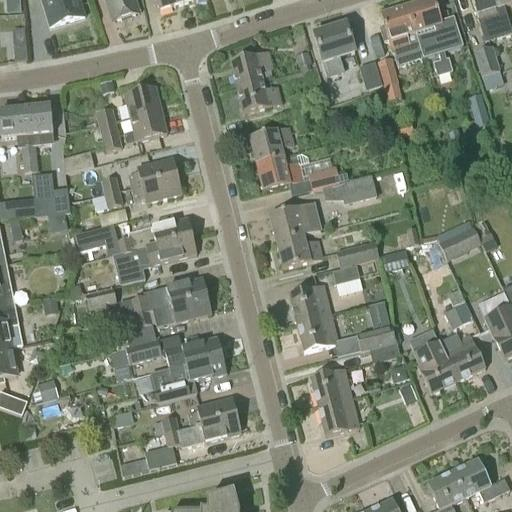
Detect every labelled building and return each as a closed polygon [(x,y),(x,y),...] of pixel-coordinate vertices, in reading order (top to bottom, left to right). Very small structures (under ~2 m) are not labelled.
[(39,0),(49,33),(84,22),(77,0),(39,0)] [(103,0),(112,27),(139,19),(133,0),(103,0)] [(153,0),(159,16),(183,9),(180,0),(153,0)] [(206,1),(205,0),(180,0),(183,9),(206,1)] [(511,38),(499,0),(469,0),(484,46),(511,38)] [(511,37),(504,11),(511,8),(511,9),(511,0),(499,0),(511,38),(511,37)] [(446,41),(434,3),(407,11),(415,38),(424,36),(427,47),(446,41)] [(20,18),(20,5),(4,6),(5,19),(20,18)] [(415,38),(407,11),(379,20),(391,58),(393,57),(397,71),(423,63),(415,38)] [(345,30),(314,40),(327,82),(344,77),(339,63),(354,58),(345,30)] [(24,47),(12,48),(13,64),(26,63),(24,47)] [(472,57),(481,82),(499,76),(491,51),(472,57)] [(307,56),(294,60),(298,71),(311,67),(307,56)] [(433,69),(437,81),(451,77),(448,64),(445,65),(442,56),(437,58),(440,67),(433,69)] [(235,94),(262,87),(260,77),(272,74),(268,57),(229,67),(235,94)] [(377,67),(384,91),(398,87),(391,64),(377,67)] [(358,72),(365,96),(382,91),(374,67),(358,72)] [(101,97),(112,94),(110,86),(99,89),(101,97)] [(262,87),(235,94),(242,120),(281,110),(276,92),(264,95),(262,87)] [(129,124),(161,116),(155,92),(123,100),(129,124)] [(317,94),(288,101),(292,118),(321,111),(317,94)] [(485,113),(480,98),(467,103),(472,117),(485,113)] [(50,111),(24,114),(27,151),(21,152),(22,165),(36,164),(35,150),(40,150),(39,140),(52,139),(50,111)] [(0,142),(0,144),(16,143),(17,153),(21,152),(27,151),(24,114),(0,116),(0,142)] [(111,114),(95,118),(101,144),(118,140),(111,114)] [(161,116),(129,124),(132,137),(123,139),(126,150),(167,140),(161,116)] [(409,126),(394,130),(397,140),(412,136),(409,126)] [(255,170),(283,163),(281,154),(294,150),(289,132),(248,143),(255,170)] [(104,157),(121,153),(118,140),(101,144),(104,157)] [(89,157),(62,163),(64,179),(93,171),(89,157)] [(283,163),(255,170),(262,197),(290,190),(290,189),(303,186),(298,167),(285,170),(283,163)] [(23,178),(37,176),(36,164),(22,165),(23,178)] [(130,194),(177,182),(173,165),(136,174),(137,177),(127,179),(130,194)] [(312,196),(339,189),(335,173),(307,179),(312,196)] [(371,181),(342,188),(344,210),(376,202),(371,181)] [(115,182),(101,186),(105,200),(116,197),(119,197),(115,182)] [(177,182),(130,194),(133,206),(143,204),(145,209),(181,200),(177,182)] [(69,218),(66,194),(52,195),(53,202),(33,204),(35,222),(67,219),(69,218)] [(116,197),(105,200),(108,213),(122,209),(119,197),(116,197)] [(11,207),(0,208),(0,220),(0,223),(1,226),(13,225),(11,207)] [(275,248),(303,240),(302,239),(321,235),(314,208),(268,220),(275,248)] [(99,216),(100,227),(125,222),(124,212),(99,216)] [(188,225),(151,234),(126,240),(127,243),(117,245),(113,230),(72,240),(76,257),(104,250),(107,261),(108,261),(108,262),(119,259),(156,252),(192,243),(188,225)] [(478,242),(489,237),(484,225),(473,230),(478,242)] [(398,237),(399,253),(419,249),(414,233),(398,237)] [(478,242),(485,257),(496,252),(489,237),(478,242)] [(303,240),(275,248),(282,275),(323,265),(318,245),(305,248),(303,240)] [(446,267),(463,259),(468,257),(460,240),(455,242),(438,249),(446,267)] [(160,270),(196,261),(192,243),(156,252),(119,259),(108,262),(111,275),(135,269),(136,272),(159,267),(160,270)] [(339,274),(378,264),(374,247),(334,257),(339,274)] [(405,254),(378,261),(382,277),(409,271),(405,254)] [(13,287),(25,285),(21,269),(9,272),(13,287)] [(0,313),(14,311),(6,271),(0,271),(0,313)] [(355,271),(332,277),(335,289),(359,283),(355,271)] [(152,316),(207,302),(202,284),(165,294),(165,292),(142,298),(143,301),(129,304),(134,320),(148,317),(148,316),(152,315),(152,316)] [(82,301),(81,298),(79,289),(69,291),(62,306),(82,301)] [(296,329),(330,320),(322,291),(288,299),(296,329)] [(112,293),(84,300),(88,315),(116,309),(112,293)] [(473,324),(459,294),(438,304),(451,334),(473,324)] [(41,304),(44,320),(58,317),(55,302),(41,304)] [(207,302),(152,316),(156,332),(174,327),(174,329),(211,320),(207,302)] [(511,314),(510,311),(509,312),(505,302),(487,311),(496,330),(487,334),(502,366),(511,361),(511,314)] [(367,307),(372,330),(388,326),(383,304),(367,307)] [(0,355),(22,352),(14,311),(0,313),(0,355)] [(124,335),(128,352),(155,345),(148,317),(134,320),(128,321),(131,334),(124,335)] [(330,320),(296,329),(303,359),(337,350),(330,320)] [(360,358),(368,355),(395,347),(391,331),(355,340),(360,358)] [(407,342),(411,352),(436,342),(432,331),(407,342)] [(470,343),(443,355),(457,387),(485,374),(470,343)] [(155,345),(128,352),(125,352),(129,369),(161,361),(160,359),(157,345),(155,345)] [(160,359),(161,361),(166,365),(168,374),(176,372),(176,374),(222,362),(218,345),(181,354),(160,359)] [(372,369),(399,361),(396,348),(395,349),(395,347),(368,355),(372,369)] [(429,400),(457,387),(443,355),(438,347),(410,360),(429,400)] [(22,352),(0,355),(0,384),(16,381),(10,355),(22,352)] [(226,380),(222,362),(176,374),(150,380),(158,410),(197,400),(194,388),(226,380)] [(392,389),(407,384),(403,370),(388,374),(392,389)] [(317,413),(351,404),(344,374),(310,383),(317,413)] [(53,384),(37,388),(42,406),(57,402),(53,384)] [(410,389),(397,394),(403,409),(404,408),(407,415),(418,410),(410,389)] [(0,413),(21,422),(26,408),(0,398),(0,413)] [(190,433),(236,422),(232,404),(195,413),(196,417),(187,419),(190,433)] [(351,404),(317,413),(325,442),(359,434),(351,404)] [(241,440),(236,422),(190,433),(178,436),(163,440),(166,452),(144,457),(145,464),(119,470),(122,481),(175,468),(171,451),(179,449),(180,453),(204,448),(204,449),(241,440)] [(160,427),(152,428),(155,440),(163,438),(163,440),(178,436),(175,422),(160,426),(160,427)] [(35,440),(33,431),(21,434),(23,443),(35,440)] [(503,485),(490,491),(478,466),(452,478),(465,504),(478,498),(483,509),(509,496),(503,485)] [(465,504),(452,478),(426,490),(436,511),(451,511),(465,504)] [(245,511),(243,504),(236,506),(233,498),(206,506),(206,511),(245,511)]
